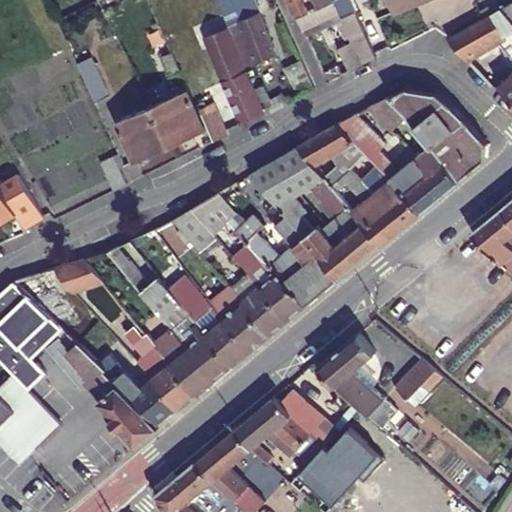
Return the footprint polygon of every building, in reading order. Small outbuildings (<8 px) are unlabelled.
[(237,40),(248,67),(278,55),(260,13),(249,18),(241,0),(220,0),(221,1),(237,40)] [(288,0),(293,10),(306,35),(338,20),(344,17),(336,0),(332,0),(316,8),(312,0),(288,0)] [(359,9),(354,0),(336,0),(344,17),(356,11),(359,9)] [(511,1),(501,8),(511,21),(511,1)] [(511,21),(501,8),(491,13),(466,28),(449,38),(470,62),(511,36),(511,39),(508,43),(511,48),(505,54),(511,62),(511,76),(506,81),(500,75),(490,84),(496,90),(500,87),(511,100),(511,21)] [(338,47),(350,72),(364,66),(378,59),(356,11),(344,17),(338,20),(346,39),(352,36),(353,40),(338,47)] [(203,30),(244,123),(265,114),(225,21),(203,30)] [(77,63),(96,103),(110,96),(91,57),(77,63)] [(316,90),(303,60),(285,69),(298,100),(316,90)] [(168,72),(171,77),(181,72),(178,67),(168,72)] [(414,89),(407,88),(394,95),(387,99),(407,120),(432,147),(463,180),(486,161),(489,146),(466,118),(458,110),(458,109),(436,94),(414,89)] [(188,90),(154,106),(172,146),(206,130),(188,90)] [(390,133),(407,120),(387,99),(370,108),(390,133)] [(200,109),(216,142),(229,135),(215,103),(200,109)] [(137,161),(172,146),(154,106),(119,121),(137,161)] [(378,165),(424,212),(429,208),(459,183),(463,180),(432,147),(399,174),(376,150),(372,147),(380,141),(359,113),(341,123),(338,125),(363,150),(369,157),(378,165)] [(299,147),(314,165),(341,149),(352,160),(363,150),(338,125),(299,147)] [(297,197),(314,187),(327,179),(314,165),(299,147),(283,156),(253,174),(281,207),(297,197)] [(117,157),(102,164),(115,191),(130,184),(117,157)] [(405,228),(424,212),(378,165),(360,180),(405,228)] [(384,245),(405,228),(360,180),(353,172),(351,171),(334,187),(338,192),(349,183),(366,203),(355,212),(384,245)] [(0,223),(19,213),(27,226),(45,215),(31,189),(27,181),(22,173),(4,183),(0,176),(0,223)] [(287,214),(342,279),(384,245),(355,212),(338,192),(334,187),(332,185),(327,179),(314,187),(320,194),(330,206),(334,203),(344,216),(332,226),(328,222),(318,230),(306,214),(310,211),(306,206),(297,197),(281,207),(287,214)] [(338,192),(355,212),(366,203),(349,183),(338,192)] [(234,197),(227,188),(207,200),(216,208),(234,197)] [(310,306),(235,228),(225,218),(216,208),(207,200),(205,201),(193,208),(247,271),(261,287),(290,322),(310,306)] [(511,202),(502,210),(511,221),(511,202)] [(174,219),(199,250),(221,276),(230,286),(247,271),(193,208),(178,217),(174,219)] [(511,221),(502,210),(474,234),(478,239),(503,265),(508,269),(511,271),(511,221)] [(342,279),(287,214),(275,226),(279,231),(293,246),(280,258),(267,245),(256,231),(264,224),(253,211),(235,228),(310,306),(325,293),(342,279)] [(156,228),(184,264),(199,250),(174,219),(156,228)] [(151,284),(161,276),(156,270),(132,241),(112,252),(124,267),(131,261),(151,284)] [(88,259),(59,268),(77,289),(106,281),(88,259)] [(161,276),(178,298),(193,285),(171,259),(156,270),(161,276)] [(131,261),(124,267),(164,316),(166,319),(188,347),(216,382),(235,368),(178,298),(161,276),(151,284),(131,261)] [(18,280),(17,280),(55,316),(71,310),(64,293),(77,289),(59,268),(18,280)] [(64,329),(14,281),(0,294),(0,359),(12,372),(29,389),(47,372),(33,358),(64,329)] [(178,298),(235,368),(252,354),(253,353),(224,316),(216,324),(195,298),(205,291),(198,283),(197,281),(193,285),(178,298)] [(290,322),(261,287),(243,302),(271,338),(290,322)] [(243,302),(232,288),(213,303),(224,316),(253,353),(271,338),(243,302)] [(149,333),(171,360),(188,347),(166,319),(149,333)] [(149,333),(140,323),(130,331),(148,353),(139,361),(140,362),(148,372),(181,412),(200,396),(171,360),(149,333)] [(361,406),(371,414),(386,398),(355,370),(378,351),(361,331),(319,367),(334,383),(336,382),(361,406)] [(100,359),(79,339),(70,347),(72,350),(68,353),(91,380),(86,384),(114,417),(113,418),(123,431),(125,429),(139,446),(162,427),(105,368),(107,365),(100,359)] [(181,412),(148,372),(137,381),(129,372),(140,362),(139,361),(136,358),(127,348),(127,343),(124,339),(122,341),(118,344),(124,350),(116,357),(110,350),(100,359),(107,365),(105,368),(162,427),(181,412)] [(216,382),(188,347),(171,360),(200,396),(216,382)] [(432,389),(445,376),(423,358),(397,387),(409,399),(425,383),(432,389)] [(0,426),(28,456),(62,423),(29,389),(12,372),(0,383),(0,426)] [(309,467),(327,446),(289,412),(277,396),(237,429),(255,450),(277,431),(300,452),(297,455),(309,467)] [(255,450),(237,429),(199,461),(215,481),(245,506),(251,511),(257,511),(267,502),(241,477),(264,458),(255,450)] [(327,446),(309,467),(301,477),(333,506),(360,476),(327,446)] [(199,461),(160,493),(160,502),(171,511),(249,511),(244,507),(240,511),(206,511),(192,500),(215,481),(199,461)]
